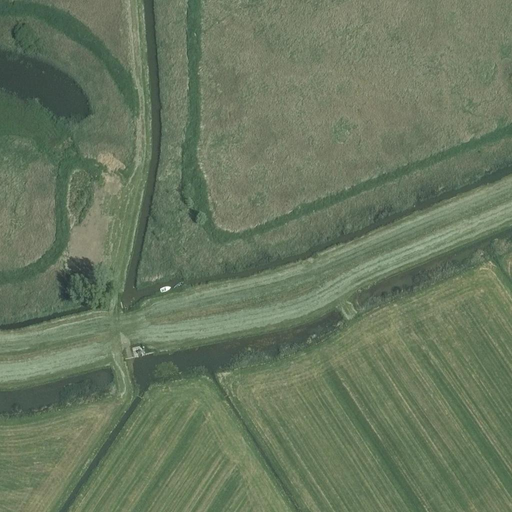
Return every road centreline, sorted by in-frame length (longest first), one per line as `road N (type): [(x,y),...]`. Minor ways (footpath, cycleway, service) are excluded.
road 1 (track): [(511,131),(254,232),(219,237),(189,169),(194,0)]
road 2 (track): [(45,511),(128,394),(116,353),(112,280),(143,130),(134,0)]
road 3 (track): [(135,194),(102,172),(67,166),(59,181),(58,248),(32,271),(0,277)]
road 4 (track): [(141,100),(56,20),(0,7)]
road 5 (track): [(150,314),(0,350)]
